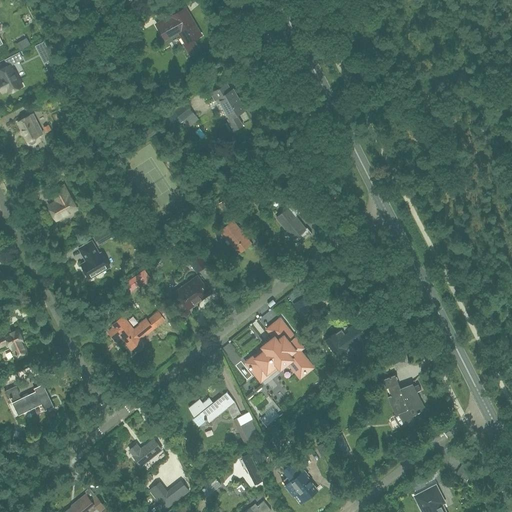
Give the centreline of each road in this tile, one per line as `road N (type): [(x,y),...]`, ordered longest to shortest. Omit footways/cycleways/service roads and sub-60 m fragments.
road 1 (residential): [(109,424),(382,204)]
road 2 (residential): [(109,424),(0,204)]
road 3 (secondary): [(382,204),(277,0)]
road 4 (secondary): [(484,405),(382,204)]
road 5 (residential): [(345,511),(484,405)]
road 6 (residential): [(0,511),(109,424)]
